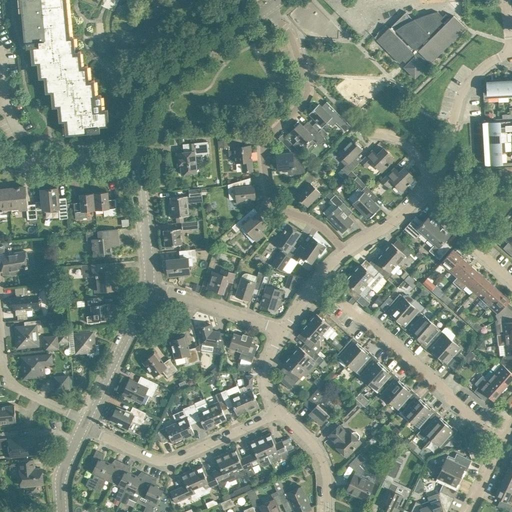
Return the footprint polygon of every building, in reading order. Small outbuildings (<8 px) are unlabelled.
[(23,0),(24,6),(23,6),(23,13),(25,13),(25,21),(24,21),(25,28),(26,28),(27,36),(25,36),(27,48),(32,48),(32,52),(32,54),(34,54),(35,62),(33,62),(33,63),(39,62),(39,69),(41,68),(41,76),(40,77),(45,77),(46,83),(47,83),(48,91),(47,91),(47,92),(52,91),(53,97),(54,97),(55,105),(54,106),(59,106),(60,112),(61,112),(62,120),(60,120),(60,121),(66,120),(66,126),(68,126),(68,134),(66,134),(66,135),(87,133),(95,133),(99,132),(100,132),(100,127),(109,126),(109,125),(108,125),(107,119),(106,119),(105,111),(107,111),(107,110),(101,111),(101,104),(99,104),(99,96),(100,96),(95,96),(94,90),(93,90),(92,82),(93,82),(93,81),(88,82),(87,75),(86,75),(85,67),(87,67),(86,67),(81,67),(81,61),(79,62),(78,53),(80,53),(74,53),(74,47),(72,47),(72,39),(73,39),(73,38),(69,38),(69,32),(67,32),(66,24),(68,24),(67,17),(66,17),(65,9),(66,9),(66,2),(64,2),(64,0),(23,0)] [(389,27),(377,40),(400,63),(407,56),(411,60),(404,67),(415,78),(426,67),(424,65),(428,61),(430,63),(466,28),(453,15),(450,18),(445,14),(442,17),(437,12),(432,13),(421,17),(411,21),(405,15),(391,29),(389,27)] [(498,98),(497,81),(487,82),(488,98),(498,98)] [(508,97),(507,81),(497,81),(498,98),(508,97)] [(309,114),(316,121),(322,127),(328,122),(331,125),(333,125),(336,122),(345,132),(351,126),(332,107),(329,104),(324,109),(319,104),(309,114)] [(505,129),(500,129),(500,122),(483,123),(484,133),(500,132),(506,132),(505,129)] [(300,123),(290,133),(297,140),(293,144),(294,145),(294,146),(295,146),(299,150),(300,151),(304,147),(313,137),(320,144),(325,139),(320,133),(318,132),(313,126),(312,126),(309,129),(306,126),(304,128),(300,123)] [(315,123),(312,126),(313,126),(318,132),(321,128),(315,123)] [(501,143),(500,132),(484,133),(484,144),(501,143)] [(232,147),(232,139),(223,140),(224,149),(228,148),(229,156),(235,156),(235,163),(241,162),(242,172),(253,171),(252,161),(250,145),(232,147)] [(290,153),(276,154),(278,170),(280,170),(288,169),(294,168),(295,168),(296,172),(304,171),(302,156),(304,156),(300,151),(299,150),(295,146),(294,146),(294,145),(293,144),(287,139),(283,143),(290,150),(290,153)] [(353,139),(345,146),(338,153),(344,159),(341,162),(346,166),(342,170),(343,171),(347,175),(351,170),(359,163),(354,158),(362,149),(357,144),(357,143),(356,141),(355,142),(353,139)] [(182,174),(192,173),(197,173),(196,155),(209,153),(208,141),(186,143),(187,152),(177,153),(178,166),(181,166),(182,174)] [(505,142),(501,143),(484,144),(485,154),(506,152),(505,142)] [(371,150),(360,161),(366,167),(371,162),(381,172),(394,159),(384,148),(377,155),(371,150)] [(485,154),(486,164),(502,163),(501,153),(485,154)] [(397,175),(392,169),(381,180),(382,181),(377,185),(382,190),(392,181),(402,191),(408,185),(410,183),(415,178),(405,168),(397,175)] [(309,172),(306,176),(299,183),(304,188),(297,195),(307,205),(320,193),(310,184),(315,179),(309,172)] [(366,186),(356,177),(352,182),(361,191),(366,186)] [(246,179),(236,182),(228,184),(229,199),(235,198),(236,203),(246,202),(246,199),(255,199),(254,186),(241,187),(240,181),(246,180),(246,179)] [(17,188),(9,189),(11,210),(26,208),(27,220),(37,219),(35,204),(27,205),(25,187),(19,187),(17,187),(17,188)] [(41,190),(42,200),(43,210),(58,209),(60,220),(68,219),(66,198),(58,198),(57,188),(41,190)] [(9,189),(0,189),(0,210),(11,210),(9,189)] [(331,190),(326,196),(337,207),(327,217),(342,232),(353,222),(348,216),(353,212),(331,190)] [(108,192),(94,193),(95,209),(103,209),(104,216),(116,215),(115,199),(108,200),(108,192)] [(353,204),(361,212),(368,219),(379,208),(364,192),(353,204)] [(95,209),(94,193),(80,194),(81,202),(74,203),(76,219),(88,217),(87,210),(95,209)] [(188,196),(180,196),(170,197),(171,208),(170,208),(171,217),(181,216),(190,215),(188,196)] [(252,217),(248,213),(232,227),(236,232),(243,226),(256,241),(264,234),(261,230),(268,224),(257,213),(252,217)] [(416,216),(404,229),(416,239),(422,232),(428,238),(440,225),(430,215),(425,221),(424,220),(420,223),(415,218),(416,216)] [(279,234),(276,239),(275,240),(283,246),(282,248),(283,249),(273,264),(281,270),(290,257),(286,254),(301,233),(288,224),(281,235),(279,234)] [(451,234),(440,225),(428,238),(435,244),(429,250),(439,260),(451,247),(450,246),(449,248),(444,244),(447,241),(446,240),(451,234)] [(181,228),(174,229),(164,230),(165,246),(166,246),(166,249),(173,248),(173,245),(183,244),(181,228)] [(511,239),(503,248),(511,255),(511,228),(506,235),(511,239)] [(98,231),(86,232),(87,240),(92,239),(93,256),(95,256),(105,255),(105,254),(111,253),(110,238),(119,237),(118,229),(108,230),(98,231)] [(300,245),(298,248),(291,257),(302,264),(305,259),(311,263),(319,252),(321,253),(326,246),(324,245),(313,236),(305,248),(300,245)] [(392,243),(384,252),(397,264),(405,256),(407,258),(410,255),(412,252),(406,247),(401,252),(392,243)] [(0,245),(0,267),(3,267),(4,272),(17,270),(18,272),(28,271),(25,252),(5,255),(3,245),(0,245)] [(180,259),(167,260),(168,276),(187,274),(187,266),(193,265),(192,262),(196,261),(195,249),(179,251),(180,259)] [(456,252),(453,249),(441,263),(449,270),(461,257),(462,255),(457,250),(456,252)] [(376,260),(378,262),(373,266),(382,274),(387,279),(392,283),(393,281),(389,277),(392,274),(390,272),(397,264),(384,252),(376,260)] [(469,264),(461,257),(449,270),(457,277),(453,282),(469,264)] [(86,265),(82,265),(83,276),(87,276),(94,275),(95,291),(106,290),(116,289),(115,270),(106,271),(105,263),(95,264),(86,265)] [(238,287),(235,296),(250,301),(254,288),(260,290),(260,289),(263,280),(264,275),(266,271),(267,266),(261,264),(258,273),(257,276),(248,273),(246,273),(244,274),(242,275),(242,278),(238,287)] [(384,277),(373,266),(369,271),(361,264),(353,273),(367,285),(372,290),(384,277)] [(477,271),(469,264),(453,282),(461,289),(465,284),(477,271)] [(213,272),(211,278),(208,288),(223,293),(227,280),(232,282),(233,282),(236,273),(222,269),(220,275),(213,272)] [(260,289),(260,290),(265,292),(263,299),(261,304),(275,309),(278,302),(280,303),(284,291),(274,288),(267,286),(271,273),(266,271),(264,275),(263,280),(260,289)] [(465,284),(473,292),(485,278),(477,271),(465,284)] [(353,273),(345,281),(355,290),(350,295),(352,296),(357,300),(366,308),(371,303),(359,293),(367,285),(353,273)] [(297,276),(290,274),(286,286),(293,288),(297,276)] [(493,285),(485,278),(473,292),(470,296),(474,299),(477,295),(481,299),(493,285)] [(12,295),(13,304),(39,301),(38,293),(37,293),(37,291),(44,291),(44,285),(16,288),(16,295),(12,295)] [(501,293),(493,285),(481,299),(489,306),(501,293)] [(46,297),(53,297),(52,286),(45,286),(46,291),(46,297)] [(442,290),(437,286),(432,291),(437,295),(442,290)] [(400,293),(391,304),(384,311),(389,316),(391,313),(396,318),(410,303),(414,299),(409,295),(404,295),(403,296),(400,293)] [(452,300),(444,293),(439,297),(447,305),(452,300)] [(501,293),(489,306),(497,313),(495,315),(497,319),(511,312),(511,310),(505,305),(510,300),(501,293)] [(357,300),(352,296),(348,301),(353,305),(357,300)] [(102,297),(85,298),(85,306),(91,306),(92,316),(87,316),(88,323),(100,322),(100,319),(110,318),(109,311),(113,310),(112,305),(109,305),(109,304),(103,304),(102,297)] [(15,311),(16,315),(27,314),(27,311),(33,310),(33,309),(40,309),(39,301),(13,304),(14,311),(15,311)] [(410,303),(396,318),(402,323),(400,325),(405,330),(421,312),(410,303)] [(431,322),(421,312),(405,330),(410,334),(412,332),(417,337),(431,322)] [(511,312),(497,319),(499,329),(503,328),(503,334),(511,332),(511,312)] [(325,337),(327,339),(334,332),(334,330),(332,328),(337,323),(330,318),(326,322),(317,313),(309,322),(325,337)] [(474,323),(466,316),(463,319),(471,326),(474,323)] [(40,320),(35,321),(25,322),(25,327),(17,328),(18,338),(16,338),(17,348),(38,346),(36,329),(40,328),(40,320)] [(305,343),(321,357),(324,354),(320,351),(320,340),(321,341),(325,337),(309,322),(301,331),(309,338),(305,343)] [(442,331),(431,322),(417,337),(423,342),(421,344),(426,348),(442,331)] [(196,329),(199,338),(201,344),(214,346),(213,353),(222,354),(225,333),(220,332),(213,330),(211,324),(196,329)] [(445,328),(442,331),(426,348),(431,353),(433,351),(438,356),(455,337),(455,335),(447,327),(445,328)] [(70,343),(69,330),(57,331),(57,335),(58,344),(70,343)] [(511,343),(511,332),(503,334),(497,335),(498,345),(505,345),(511,343)] [(92,333),(82,334),(74,334),(76,353),(87,352),(87,355),(98,354),(97,345),(94,345),(92,333)] [(234,333),(231,343),(229,348),(241,352),(239,358),(241,359),(240,363),(238,363),(238,370),(241,370),(251,371),(251,363),(251,362),(252,362),(255,352),(258,346),(251,343),(252,339),(247,337),(247,336),(243,334),(242,336),(234,333)] [(170,341),(173,350),(175,358),(185,355),(187,364),(199,361),(196,347),(189,349),(185,334),(175,337),(176,339),(170,341)] [(57,335),(45,336),(46,349),(59,348),(58,344),(57,335)] [(353,337),(346,344),(344,346),(340,350),(340,351),(337,354),(348,364),(361,349),(356,344),(358,341),(353,337)] [(455,337),(438,356),(444,360),(442,363),(447,367),(449,365),(453,369),(463,358),(465,356),(460,352),(463,350),(452,341),(455,337)] [(511,343),(505,345),(498,345),(498,346),(505,345),(506,355),(503,355),(501,359),(511,362),(511,343)] [(292,355),(310,372),(317,363),(319,365),(324,360),(313,350),(309,355),(299,346),(292,355)] [(367,354),(361,349),(348,364),(358,373),(374,356),(369,351),(367,354)] [(465,356),(463,358),(468,363),(475,355),(470,350),(465,356)] [(143,362),(149,370),(154,377),(162,371),(167,378),(178,370),(169,359),(164,363),(154,351),(146,357),(148,359),(143,362)] [(24,378),(44,376),(43,364),(47,363),(47,364),(52,364),(51,355),(22,357),(24,378)] [(310,372),(292,355),(284,364),(294,372),(290,377),(286,374),(280,380),(290,388),(299,378),(300,379),(303,375),(305,377),(310,372)] [(379,360),(374,356),(358,373),(369,383),(382,367),(377,362),(379,360)] [(511,369),(511,362),(501,359),(500,363),(501,364),(494,372),(508,384),(511,379),(511,372),(510,371),(511,369)] [(369,383),(368,383),(379,392),(395,374),(390,370),(388,372),(382,367),(369,383)] [(508,384),(494,372),(487,380),(501,392),(508,384)] [(400,379),(395,374),(379,392),(389,401),(403,386),(398,381),(400,379)] [(253,375),(245,375),(245,386),(239,389),(248,410),(248,412),(259,407),(252,390),(253,389),(253,375)] [(334,379),(330,375),(323,383),(326,386),(330,381),(333,384),(336,381),(334,380),(334,379)] [(56,390),(69,389),(68,376),(55,377),(56,390)] [(487,380),(482,376),(475,384),(478,387),(474,391),(484,401),(489,396),(493,400),(501,392),(487,380)] [(158,384),(145,378),(142,385),(130,379),(123,394),(141,403),(145,394),(152,397),(158,384)] [(322,383),(317,378),(313,382),(319,387),(322,383)] [(226,390),(221,392),(226,405),(232,402),(237,414),(248,410),(237,386),(226,391),(226,390)] [(409,391),(403,386),(389,401),(400,411),(416,393),(411,389),(409,391)] [(319,387),(304,404),(314,413),(312,416),(321,425),(328,418),(329,419),(336,410),(327,402),(331,397),(319,387)] [(208,406),(216,424),(226,419),(221,407),(226,405),(221,392),(215,395),(218,402),(208,406)] [(421,397),(416,393),(400,411),(410,420),(424,405),(419,400),(421,397)] [(361,406),(355,400),(339,416),(344,422),(361,406)] [(208,408),(206,403),(195,407),(194,404),(189,406),(194,419),(200,417),(206,431),(217,426),(216,424),(208,408)] [(0,406),(0,423),(16,422),(14,405),(0,406)] [(410,420),(421,429),(436,412),(432,407),(430,409),(424,405),(410,420)] [(146,413),(133,406),(130,413),(117,407),(113,416),(111,415),(109,420),(114,423),(115,422),(119,424),(118,425),(127,429),(132,420),(141,424),(146,413)] [(194,419),(189,406),(183,409),(183,410),(173,415),(176,422),(184,438),(194,433),(189,421),(194,419)] [(441,416),(436,412),(421,429),(431,438),(445,423),(439,418),(441,416)] [(176,422),(159,430),(158,433),(155,434),(153,440),(154,442),(161,439),(162,443),(171,439),(174,445),(185,440),(184,438),(176,422)] [(450,428),(445,423),(431,438),(442,448),(451,438),(456,432),(458,430),(452,426),(450,428)] [(339,425),(336,428),(329,435),(337,443),(335,445),(346,456),(361,442),(358,439),(359,438),(359,435),(356,432),(353,432),(352,433),(349,430),(347,433),(339,425)] [(260,437),(271,463),(278,460),(280,456),(279,455),(287,451),(282,440),(276,443),(271,432),(260,437)] [(457,441),(461,436),(456,432),(451,437),(455,441),(457,441)] [(372,445),(378,439),(374,435),(368,441),(372,445)] [(35,437),(25,438),(9,440),(10,457),(37,454),(35,437)] [(247,456),(252,467),(260,463),(261,465),(264,466),(271,463),(260,437),(249,442),(253,453),(247,456)] [(225,453),(237,479),(243,476),(244,472),(243,470),(246,469),(248,474),(254,471),(252,467),(247,456),(241,458),(237,448),(225,453)] [(89,487),(94,489),(107,462),(103,460),(104,454),(96,450),(87,470),(95,474),(89,487)] [(218,484),(220,489),(225,487),(227,481),(231,481),(237,479),(225,453),(214,458),(219,468),(212,471),(213,473),(218,484)] [(448,455),(442,468),(460,477),(464,470),(466,471),(472,460),(457,453),(454,458),(448,455)] [(359,454),(356,457),(349,464),(356,471),(346,491),(366,500),(374,484),(360,478),(364,470),(359,465),(365,459),(359,454)] [(34,469),(33,459),(20,461),(20,470),(21,486),(26,485),(26,487),(25,488),(25,493),(37,492),(36,486),(35,487),(35,484),(43,483),(42,469),(34,469)] [(111,464),(107,462),(94,489),(100,492),(105,480),(113,483),(123,463),(115,459),(111,464)] [(393,460),(387,474),(394,478),(401,463),(393,460)] [(123,463),(113,483),(120,487),(115,499),(119,501),(120,502),(133,475),(129,473),(130,466),(123,463)] [(191,470),(203,495),(209,492),(211,489),(210,487),(218,484),(213,473),(207,475),(203,465),(191,470)] [(460,477),(442,468),(436,481),(457,491),(460,484),(457,483),(460,477)] [(203,495),(191,470),(180,475),(185,485),(178,488),(183,499),(191,495),(192,497),(196,498),(203,495)] [(126,504),(129,497),(137,500),(140,495),(149,475),(141,471),(137,476),(133,475),(120,502),(126,504)] [(157,479),(149,475),(140,495),(149,500),(142,511),(151,511),(156,503),(157,503),(163,489),(156,485),(157,479)] [(277,491),(282,503),(283,504),(290,500),(294,511),(303,511),(312,509),(302,486),(286,493),(280,477),(272,480),(277,491)] [(511,480),(504,477),(500,487),(511,492),(511,480)] [(388,489),(384,497),(380,506),(392,511),(394,511),(402,495),(395,492),(398,486),(391,483),(388,489)] [(511,504),(511,492),(500,487),(495,497),(501,500),(498,506),(509,511),(511,504)] [(254,488),(246,491),(253,506),(260,503),(254,488)] [(282,503),(277,491),(271,494),(273,499),(259,505),(262,511),(279,511),(277,505),(282,503)] [(439,493),(427,497),(432,511),(445,511),(447,511),(450,505),(450,506),(454,497),(440,491),(439,493)] [(213,498),(205,501),(208,508),(218,504),(217,500),(213,498)] [(235,505),(232,498),(221,503),(224,510),(235,505)] [(432,511),(429,501),(422,504),(416,501),(410,511),(432,511)]
